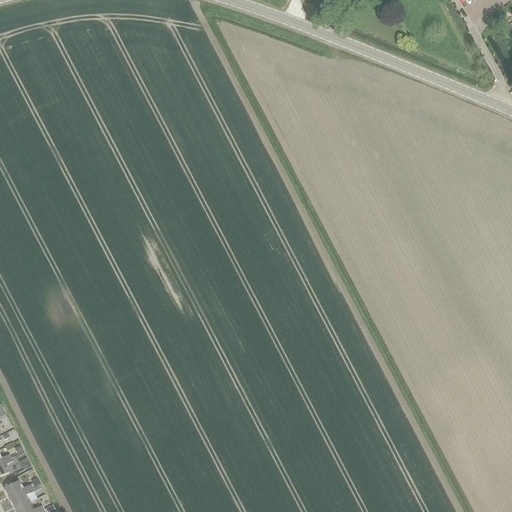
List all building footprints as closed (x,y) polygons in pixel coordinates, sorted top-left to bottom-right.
[(0,414),(2,420),(10,418),(6,408),(0,410),(0,414)] [(21,447),(15,450),(18,455),(24,453),(21,447)] [(0,464),(11,459),(9,455),(2,459),(0,455),(0,464)] [(5,466),(13,462),(11,459),(0,464),(0,478),(9,474),(5,466)] [(38,479),(32,482),(35,488),(41,485),(38,479)] [(10,501),(33,489),(31,486),(23,490),(19,482),(4,490),(10,501)] [(15,511),(30,504),(27,497),(34,493),(33,489),(10,501),(15,511)]
